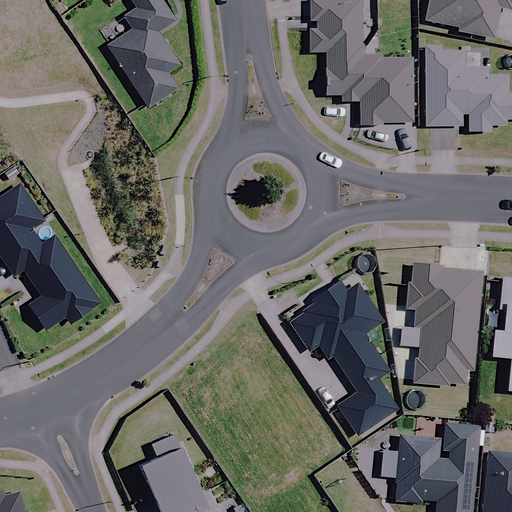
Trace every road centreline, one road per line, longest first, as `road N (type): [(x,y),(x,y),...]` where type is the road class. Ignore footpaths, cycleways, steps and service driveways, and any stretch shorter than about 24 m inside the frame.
road 1 (tertiary): [(47,411),(160,330),(236,236)]
road 2 (residential): [(511,203),(319,190)]
road 3 (tertiary): [(245,0),(259,139)]
road 4 (tertiary): [(236,236),(218,215),(214,179),(235,148),(259,139)]
